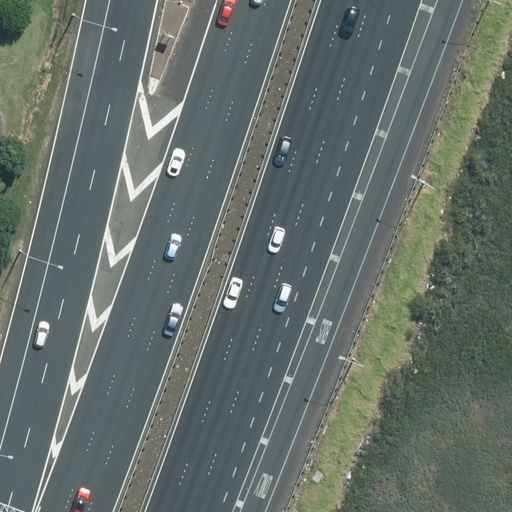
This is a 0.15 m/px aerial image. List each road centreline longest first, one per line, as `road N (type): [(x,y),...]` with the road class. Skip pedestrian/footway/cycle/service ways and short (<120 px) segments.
road 1 (motorway): [(87,511),(267,0)]
road 2 (motorway): [(346,0),(173,511)]
road 3 (motorway): [(7,511),(129,0)]
